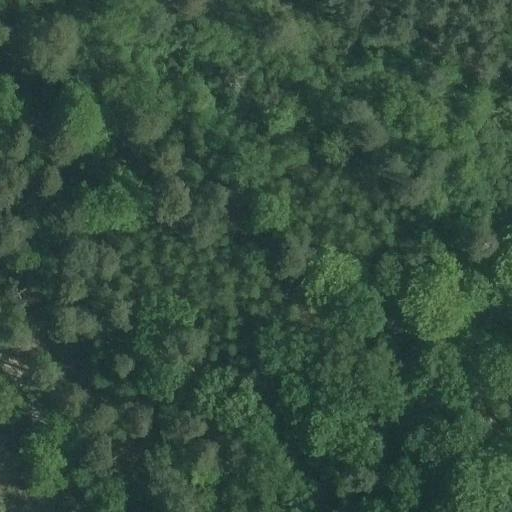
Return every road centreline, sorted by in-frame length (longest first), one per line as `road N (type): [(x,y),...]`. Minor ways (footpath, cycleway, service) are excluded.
road 1 (track): [(104,511),(0,348)]
road 2 (track): [(421,511),(511,390)]
